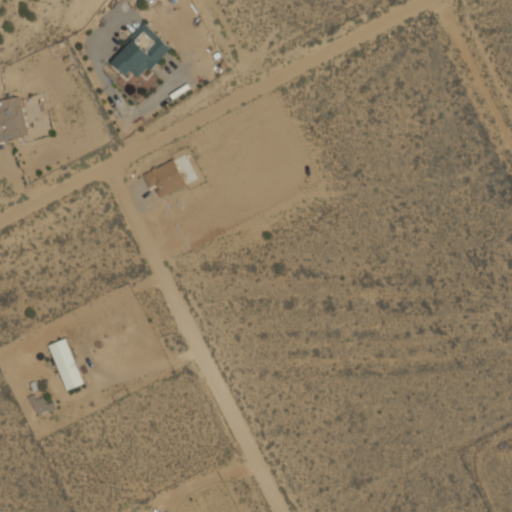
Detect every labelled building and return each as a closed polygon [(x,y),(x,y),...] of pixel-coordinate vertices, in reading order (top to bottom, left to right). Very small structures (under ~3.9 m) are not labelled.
[(171,47),(146,23),(111,59),(127,75),(132,70),(141,78),(171,47)] [(0,140),(29,135),(21,92),(0,95),(0,140)] [(157,197),(187,183),(175,157),(145,171),(157,197)] [(49,343),(66,390),(84,383),(68,336),(49,343)] [(38,415),(57,407),(53,399),(47,401),(43,394),(31,399),(38,415)]
